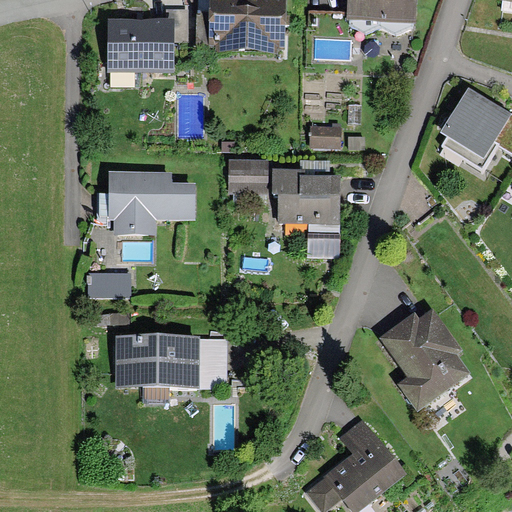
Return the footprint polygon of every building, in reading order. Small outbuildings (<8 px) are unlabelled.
[(287,0),(210,0),(209,48),(286,51),(287,0)] [(417,0),(347,0),(347,19),(416,22),(417,0)] [(197,10),(166,9),(166,18),(174,19),(174,43),(197,44),(197,10)] [(166,18),(108,19),(108,68),(174,69),(174,43),(174,19),(166,18)] [(495,141),(511,113),(469,87),(441,132),(449,138),(444,145),(484,170),(500,144),(495,141)] [(361,105),(349,105),(349,123),(361,123),(361,105)] [(511,113),(495,141),(500,144),(511,151),(511,113)] [(342,127),(311,126),(310,149),(341,149),(342,127)] [(366,136),(348,137),(349,151),(366,150),(366,136)] [(273,160),(230,159),(229,193),(273,194),(273,168),(273,160)] [(307,174),(329,174),(330,162),(301,161),(301,169),(307,169),(307,174)] [(273,168),(273,194),(278,193),(278,224),(310,224),(340,225),(341,174),(329,174),(307,174),(307,169),(301,169),(273,168)] [(172,173),(109,171),(109,194),(109,216),(109,220),(115,220),(115,236),(157,235),(156,220),(196,220),(195,183),(172,183),(172,173)] [(109,216),(109,194),(100,194),(100,216),(109,216)] [(341,235),(340,225),(310,224),(309,234),(341,235)] [(340,258),(341,235),(309,234),(308,257),(340,258)] [(131,273),(88,273),(88,299),(132,299),(131,273)] [(415,312),(379,338),(407,377),(397,384),(418,411),(471,373),(458,354),(463,350),(433,309),(419,318),(415,312)] [(200,337),(116,335),(115,389),(144,389),(170,389),(227,389),(227,339),(200,339),(200,337)] [(170,404),(170,389),(144,389),(144,404),(170,404)] [(363,420),(339,437),(353,454),(305,492),(321,511),(325,511),(342,499),(352,511),(358,511),(407,474),(363,420)]
